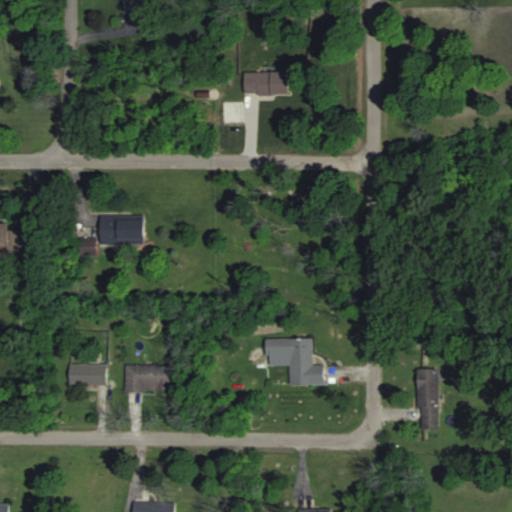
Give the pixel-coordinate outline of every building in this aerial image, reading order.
[(125,0),(126,10),(146,11),(145,0),(125,0)] [(290,70),(244,70),(244,92),(290,92),(290,70)] [(147,217),(101,217),(101,243),(147,243),(147,217)] [(10,230),(9,223),(0,223),(0,253),(29,253),(28,229),(10,230)] [(290,384),(325,383),(325,364),(313,364),(313,337),(266,338),(266,354),(290,354),(290,384)] [(107,384),(107,363),(70,363),(70,384),(107,384)] [(125,365),(125,390),(170,390),(170,365),(125,365)] [(419,428),(439,428),(439,369),(419,369),(419,428)] [(132,511),(174,511),(174,501),(133,501),(132,511)] [(9,511),(10,503),(0,502),(0,511),(9,511)]
